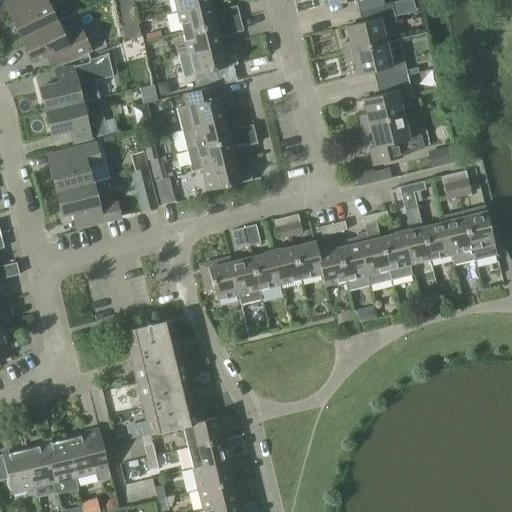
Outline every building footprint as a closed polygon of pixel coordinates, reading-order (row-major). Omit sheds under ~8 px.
[(22,39),(57,22),(49,7),(60,2),(58,0),(11,0),(10,1),(16,14),(10,16),(22,39)] [(174,0),(177,11),(209,3),(208,0),(174,0)] [(349,0),(355,0),(358,10),(384,4),(382,0),(325,0),(327,6),(349,0)] [(343,52),(351,51),(385,42),(381,25),(396,22),(391,2),(384,4),(358,10),(361,22),(345,26),(348,41),(343,42),(344,47),(342,48),(343,52)] [(209,3),(177,11),(182,32),(238,18),(235,5),(211,11),(209,3)] [(177,56),(187,53),(220,45),(217,35),(241,29),(238,18),(182,32),(186,47),(175,49),(177,56)] [(57,22),(22,39),(33,62),(44,57),(50,69),(63,63),(63,65),(91,51),(79,25),(62,33),(57,22)] [(324,25),(300,33),(305,48),(329,39),(324,25)] [(373,71),(376,83),(407,75),(401,76),(398,65),(391,66),(385,42),(351,51),(343,52),(344,57),(347,56),(348,61),(353,60),(357,75),(373,71)] [(223,57),(220,45),(187,53),(193,75),(225,67),(237,64),(235,54),(223,57)] [(45,111),(98,98),(93,75),(107,71),(103,51),(87,57),(88,62),(73,66),(73,64),(49,70),(53,83),(39,87),(45,111)] [(332,73),(330,53),(307,55),(309,75),(332,73)] [(360,120),(361,125),(368,123),(403,115),(399,98),(411,96),(407,75),(376,83),(379,95),(363,99),(366,114),(361,115),(362,120),(360,120)] [(176,108),(181,130),(191,127),(224,119),(221,107),(233,104),(231,94),(218,97),(216,87),(183,95),(186,105),(176,108)] [(98,98),(45,111),(51,135),(88,126),(91,138),(107,134),(101,111),(98,98)] [(184,153),(175,110),(166,112),(175,155),(184,153)] [(373,165),(395,159),(394,156),(405,153),(405,152),(424,148),(419,130),(407,133),(403,115),(368,123),(361,125),(362,129),(364,129),(365,134),(371,133),(374,147),(369,148),(373,165)] [(186,151),(196,148),(255,134),(252,124),(227,131),(224,119),(191,127),(181,130),(186,151)] [(324,131),(328,147),(339,144),(335,128),(324,131)] [(196,148),(187,151),(190,164),(188,164),(190,172),(202,169),(234,161),(231,149),(257,143),(255,134),(196,148)] [(50,168),(56,191),(92,182),(109,178),(101,142),(47,155),(50,168)] [(443,149),(447,162),(456,160),(457,160),(453,146),(443,149)] [(234,161),(202,169),(207,191),(239,183),(252,180),(249,170),(237,172),(234,161)] [(153,163),(142,162),(141,184),(153,184),(153,163)] [(453,174),(458,195),(470,192),(467,179),(465,171),(453,174)] [(446,198),(458,195),(453,174),(441,176),(446,198)] [(155,181),(161,204),(174,200),(168,177),(155,181)] [(423,181),(411,184),(415,202),(420,201),(418,191),(425,189),(423,181)] [(98,205),(92,182),(56,191),(62,214),(71,212),(75,230),(121,218),(117,201),(98,205)] [(404,210),(416,207),(415,202),(411,184),(399,187),(401,195),(404,210)] [(137,188),(144,213),(159,209),(152,185),(137,188)] [(462,211),(474,259),(496,254),(493,244),(485,211),(484,205),(462,211)] [(421,227),(416,207),(404,210),(409,230),(400,232),(408,265),(429,260),(421,227)] [(374,214),(376,222),(388,219),(386,211),(374,214)] [(440,216),(441,222),(442,222),(450,254),(453,264),(474,259),(462,211),(440,216)] [(285,217),(290,236),(302,233),(297,214),(285,217)] [(367,240),(358,243),(369,284),(390,279),(379,237),(376,222),(374,214),(362,217),(363,225),(367,240)] [(278,239),(290,236),(285,217),(273,220),(278,239)] [(332,224),(334,232),(346,229),(344,221),(332,224)] [(421,227),(429,260),(450,254),(442,222),(441,222),(421,227)] [(243,227),(247,245),(260,242),(257,232),(256,224),(243,227)] [(322,235),(334,232),(332,224),(320,227),(322,235)] [(236,248),(247,245),(243,227),(231,230),(233,239),(236,248)] [(379,237),(390,279),(411,274),(408,265),(400,232),(379,237)] [(348,289),(369,284),(357,236),(336,241),(348,289)] [(324,286),(314,241),(292,246),(300,279),(321,274),(324,286)] [(346,290),(348,289),(336,241),(316,246),(314,241),(324,286),(343,281),(346,290)] [(279,284),(300,279),(292,246),(271,252),(279,284)] [(258,289),(279,284),(271,252),(250,257),(258,289)] [(210,276),(202,278),(205,290),(213,288),(216,300),(238,295),(230,262),(228,257),(216,260),(217,265),(208,267),(210,276)] [(230,262),(238,295),(240,305),(261,300),(258,289),(250,257),(230,262)] [(0,279),(19,274),(16,262),(0,266),(0,279)] [(0,323),(10,321),(8,312),(0,313),(0,323)] [(196,423),(195,422),(170,319),(124,330),(149,435),(182,427),(182,426),(196,423)] [(0,323),(0,361),(3,361),(0,348),(0,346),(3,346),(0,333),(12,330),(10,321),(0,323)] [(120,386),(97,392),(100,403),(123,397),(120,386)] [(126,429),(125,411),(104,413),(105,431),(126,429)] [(187,447),(220,439),(214,417),(195,422),(196,423),(182,426),(182,427),(187,447)] [(99,430),(65,439),(74,478),(97,472),(98,479),(110,477),(109,469),(99,430)] [(108,437),(116,487),(138,484),(131,434),(108,437)] [(54,483),(74,478),(65,439),(44,444),(54,483)] [(192,468),(225,460),(220,439),(187,447),(192,468)] [(147,457),(155,455),(152,443),(144,445),(147,457)] [(24,449),(23,449),(33,488),(34,494),(35,498),(56,493),(54,483),(44,444),(24,449)] [(27,495),(34,494),(33,488),(23,449),(0,454),(0,480),(1,480),(8,478),(11,493),(26,490),(27,495)] [(155,455),(147,457),(150,469),(158,467),(155,455)] [(198,489),(230,481),(225,460),(192,468),(198,489)] [(203,510),(241,501),(241,500),(235,501),(230,481),(198,489),(203,510)] [(157,499),(165,497),(162,485),(154,487),(157,499)] [(165,497),(157,499),(160,511),(168,509),(165,497)] [(203,511),(243,511),(241,501),(203,510),(203,511)]
